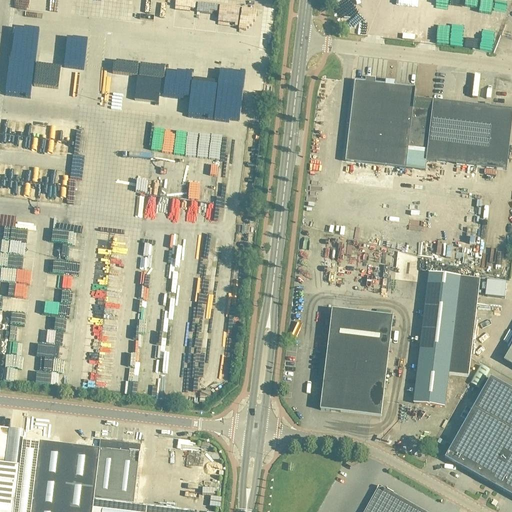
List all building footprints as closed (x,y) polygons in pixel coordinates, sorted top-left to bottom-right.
[(425,172),(426,162),(506,171),(511,120),(511,110),(433,102),(432,111),(413,109),(415,89),(355,82),(345,162),(425,172)] [(138,97),(139,112),(154,111),(153,95),(138,97)] [(172,149),(171,142),(163,142),(163,150),(172,149)] [(0,193),(35,197),(38,169),(0,165),(0,193)] [(39,183),(79,186),(80,173),(40,170),(39,183)] [(215,202),(178,202),(178,217),(196,217),(196,222),(215,222),(215,202)] [(52,244),(69,244),(70,231),(52,231),(52,244)] [(143,241),(143,252),(148,252),(147,256),(157,256),(158,241),(143,241)] [(34,253),(34,242),(21,243),(21,253),(34,253)] [(421,256),(441,255),(440,244),(420,245),(421,256)] [(123,269),(110,268),(109,305),(121,306),(123,269)] [(20,271),(17,294),(30,295),(31,285),(22,284),(23,275),(26,275),(26,272),(20,271)] [(61,290),(73,290),(73,274),(62,273),(61,290)] [(448,375),(468,377),(479,280),(459,278),(429,274),(413,404),(444,408),(448,375)] [(489,282),(487,298),(504,300),(506,284),(489,282)] [(195,289),(196,299),(205,299),(205,289),(195,289)] [(322,374),(325,375),(320,411),(381,418),(393,318),(332,311),(326,363),(323,362),(321,364),(320,372),(322,374)] [(84,383),(106,386),(108,373),(112,373),(120,313),(115,312),(114,316),(106,315),(103,342),(98,342),(100,333),(92,332),(90,344),(101,346),(101,350),(104,350),(101,365),(86,363),(84,383)] [(25,340),(25,325),(9,326),(10,341),(25,340)] [(189,371),(197,372),(201,329),(182,327),(181,341),(191,342),(189,371)] [(40,343),(56,343),(56,328),(40,328),(40,343)] [(16,353),(16,341),(8,341),(7,352),(16,353)] [(480,367),(470,384),(479,390),(489,372),(480,367)] [(445,460),(511,497),(511,391),(490,379),(473,410),(445,460)] [(177,511),(133,507),(140,446),(100,441),(99,451),(39,444),(9,441),(9,439),(10,430),(0,429),(0,511),(177,511)] [(364,511),(423,511),(379,487),(364,511)]
